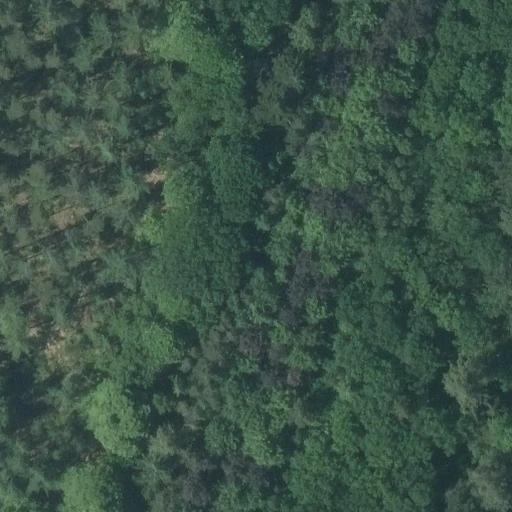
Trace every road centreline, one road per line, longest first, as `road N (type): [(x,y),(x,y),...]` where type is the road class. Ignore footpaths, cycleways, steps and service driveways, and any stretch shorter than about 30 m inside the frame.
road 1 (unknown): [(266,511),(440,0)]
road 2 (tertiary): [(200,511),(374,0)]
